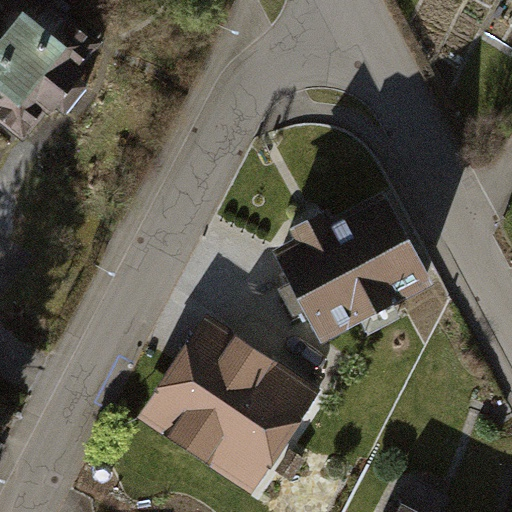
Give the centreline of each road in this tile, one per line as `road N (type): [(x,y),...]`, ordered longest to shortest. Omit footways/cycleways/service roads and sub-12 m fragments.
road 1 (residential): [(21,511),(237,87),(328,0)]
road 2 (residential): [(511,310),(347,0)]
